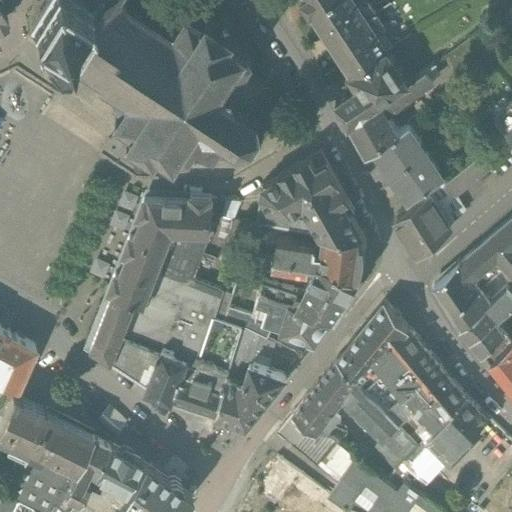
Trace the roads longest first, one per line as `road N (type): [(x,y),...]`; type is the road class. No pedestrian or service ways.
road 1 (residential): [(406,273),(309,83),(252,0)]
road 2 (residential): [(221,481),(79,356),(0,304)]
road 3 (residential): [(221,481),(364,301),(406,273)]
road 4 (residential): [(511,404),(458,352),(406,273)]
road 5 (residential): [(406,273),(511,191)]
